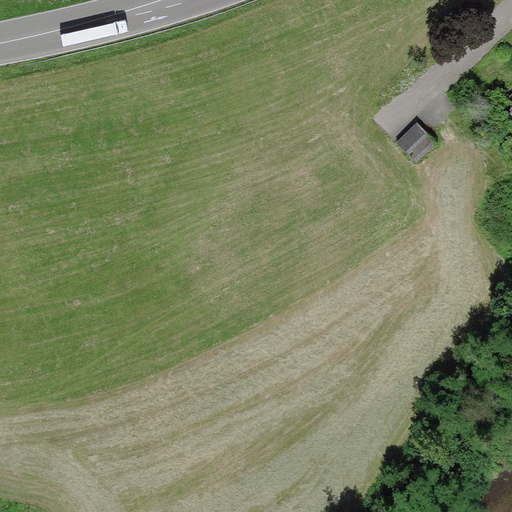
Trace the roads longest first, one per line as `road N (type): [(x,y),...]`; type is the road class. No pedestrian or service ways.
road 1 (residential): [(201,218),(0,262)]
road 2 (primary): [(169,0),(0,43)]
